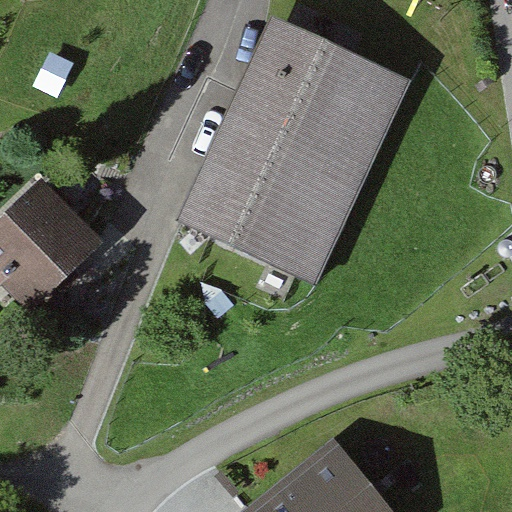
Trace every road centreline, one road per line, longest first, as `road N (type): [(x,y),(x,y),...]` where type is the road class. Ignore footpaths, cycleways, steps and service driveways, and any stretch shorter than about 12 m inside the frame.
road 1 (residential): [(235,0),(160,158),(162,231),(74,455),(78,476),(112,511)]
road 2 (residential): [(511,341),(393,366),(287,409),(112,511)]
